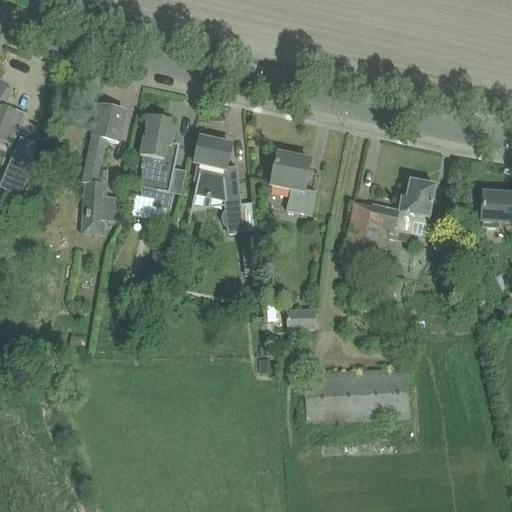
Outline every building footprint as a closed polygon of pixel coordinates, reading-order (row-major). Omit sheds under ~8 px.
[(0,143),(3,145),(4,144),(7,135),(8,135),(17,139),(27,115),(16,110),(15,112),(0,105),(0,104),(1,103),(7,105),(12,92),(11,91),(6,89),(0,86),(0,143)] [(119,144),(121,134),(125,114),(100,109),(96,129),(83,185),(86,185),(84,224),(83,237),(104,238),(105,225),(116,226),(117,205),(105,205),(107,173),(100,172),(106,142),(119,144)] [(175,172),(176,167),(180,147),(173,146),(175,132),(170,132),(172,124),(167,122),(148,119),(145,138),(141,159),(141,199),(155,202),(153,209),(170,212),(173,196),(178,172),(175,172)] [(21,140),(0,189),(24,199),(35,146),(21,140)] [(196,160),(195,165),(199,166),(203,167),(199,184),(197,198),(226,204),(226,212),(223,216),(222,220),(222,225),(225,228),(229,231),(229,237),(237,236),(237,235),(245,234),(241,206),(238,172),(227,170),(228,167),(232,148),(228,147),(214,144),(215,142),(205,140),(205,142),(201,141),(196,160)] [(313,218),(314,214),(318,194),(306,192),(311,163),(278,157),(274,176),(271,188),(291,192),(287,213),(313,218)] [(350,226),(344,257),(384,266),(389,241),(396,243),(409,245),(411,236),(414,224),(428,228),(429,222),(432,208),(436,189),(410,183),(407,200),(402,199),(400,212),(372,206),(371,210),(354,207),(350,226)] [(499,227),(511,227),(511,198),(484,197),(483,217),(482,226),(482,230),(499,230),(499,227)] [(256,248),(245,250),(248,277),(259,276),(256,248)] [(159,303),(168,256),(153,254),(144,301),(159,303)] [(355,315),(394,314),(392,285),(354,287),(355,315)] [(287,332),(316,331),(315,312),(286,313),(287,332)] [(307,428),(410,422),(407,370),(304,377),(307,428)]
